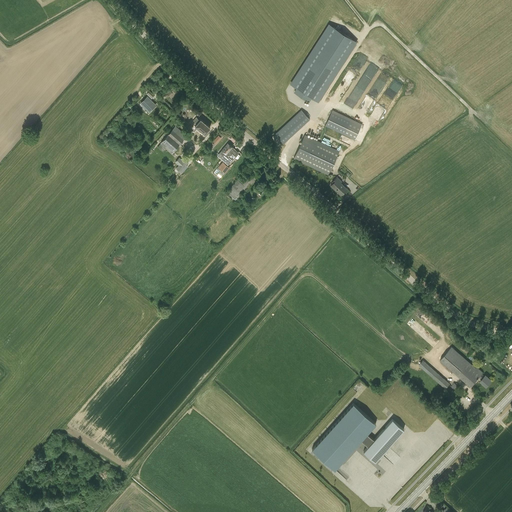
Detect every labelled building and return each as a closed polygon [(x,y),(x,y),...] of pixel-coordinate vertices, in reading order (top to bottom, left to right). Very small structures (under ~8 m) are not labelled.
[(294,92),(303,98),(309,102),(312,98),(318,102),(357,42),(344,34),(328,24),(290,84),(296,88),(294,92)] [(155,105),(147,97),(141,103),(149,111),(155,105)] [(309,119),(301,110),(275,134),(283,143),(309,119)] [(362,124),(351,119),(332,110),(325,125),(355,140),(362,124)] [(204,134),(210,127),(200,119),(194,126),(204,134)] [(185,137),(174,127),(168,134),(179,144),(185,137)] [(168,134),(162,141),(173,151),(179,144),(168,134)] [(293,158),(328,175),(339,151),(305,134),(293,158)] [(216,144),(222,138),(218,135),(212,141),(216,144)] [(238,152),(232,147),(228,143),(220,152),(223,154),(224,153),(226,154),(225,155),(223,157),(225,158),(227,156),(228,158),(232,153),(235,155),(238,152)] [(183,159),(187,156),(181,149),(177,153),(183,159)] [(195,154),(187,160),(189,163),(195,159),(196,160),(201,157),(199,155),(197,157),(195,154)] [(229,167),(226,164),(223,162),(218,168),(221,170),(225,173),(229,167)] [(251,170),(257,176),(261,171),(255,166),(251,170)] [(219,179),(222,176),(216,170),(213,174),(219,179)] [(248,189),(258,177),(252,173),(249,177),(247,175),(240,182),(238,180),(227,192),(236,199),(246,187),(248,189)] [(332,182),(333,183),(330,185),(340,195),(347,188),(340,182),(341,181),(337,177),(332,182)] [(262,195),(269,188),(262,181),(256,188),(262,195)] [(484,376),(482,373),(483,372),(477,367),(476,368),(452,346),(440,360),(471,387),(477,379),(480,380),(480,381),(487,386),(492,380),(485,375),(484,376)] [(450,384),(423,360),(419,364),(446,389),(450,384)] [(354,403),(312,449),(334,470),(361,441),(367,447),(363,452),(374,462),(404,430),(392,419),(373,440),(367,434),(376,424),(354,403)]
